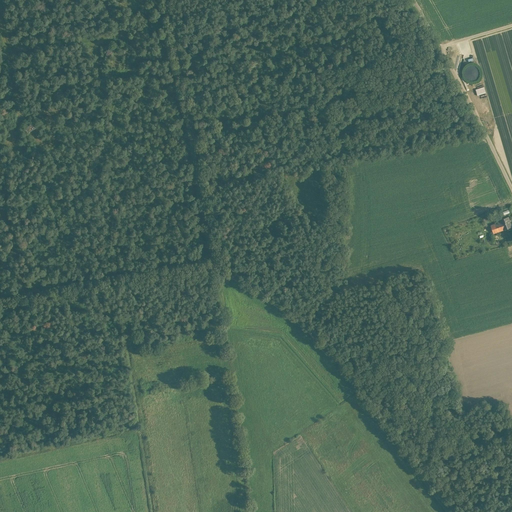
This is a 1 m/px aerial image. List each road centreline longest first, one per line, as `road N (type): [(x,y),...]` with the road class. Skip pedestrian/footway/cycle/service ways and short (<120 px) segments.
road 1 (unclassified): [(454,511),(336,363),(281,307),(207,253),(164,0)]
road 2 (track): [(0,297),(207,253)]
road 3 (unclassified): [(442,47),(511,189)]
